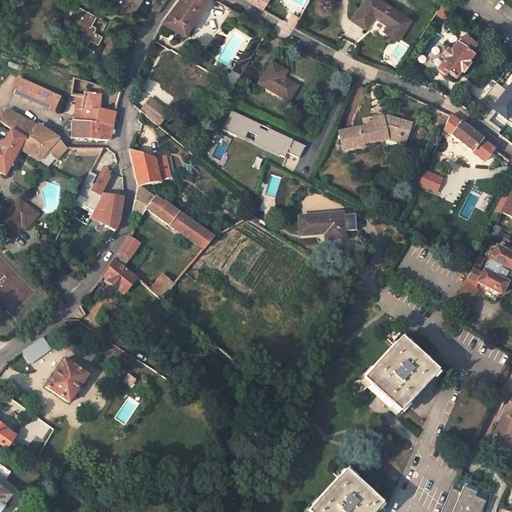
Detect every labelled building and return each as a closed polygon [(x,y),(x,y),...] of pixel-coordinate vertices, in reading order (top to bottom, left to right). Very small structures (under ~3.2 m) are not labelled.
[(105,0),(104,2),(129,15),(138,0),(105,0)] [(158,0),(153,9),(158,13),(165,0),(158,0)] [(177,0),(162,24),(183,37),(203,0),(177,0)] [(246,0),(261,9),(266,0),(246,0)] [(374,15),(388,23),(392,27),(387,35),(396,40),(410,21),(379,0),(364,0),(352,20),(366,28),(374,15)] [(434,15),(438,18),(446,5),(442,2),(434,15)] [(71,52),(88,60),(93,51),(85,48),(89,41),(96,45),(101,36),(100,35),(107,22),(74,4),(64,22),(83,31),(81,34),(78,34),(77,34),(75,36),(74,38),(75,41),(76,43),(71,52)] [(388,23),(382,31),(387,35),(392,27),(388,23)] [(445,59),(436,72),(443,77),(445,74),(453,80),(459,72),(461,74),(468,65),(466,63),(471,56),(470,55),(476,48),(462,38),(457,45),(456,44),(450,53),(446,51),(442,57),(445,59)] [(286,71),(270,62),(258,84),(288,101),(297,85),(283,77),(286,71)] [(19,78),(13,93),(63,115),(65,104),(77,108),(82,109),(83,98),(70,94),(64,98),(19,78)] [(115,113),(98,110),(106,87),(91,80),(74,78),(70,94),(83,98),(82,109),(81,123),(97,125),(111,127),(115,113)] [(114,89),(111,102),(117,104),(122,91),(114,89)] [(138,110),(157,126),(168,112),(149,96),(138,110)] [(37,128),(7,110),(0,122),(29,140),(29,142),(23,139),(18,149),(38,162),(47,152),(58,140),(49,134),(38,126),(37,128)] [(259,129),(255,127),(256,124),(232,112),(223,130),(237,137),(238,135),(244,139),(247,132),(256,136),(253,143),(284,158),(286,153),(298,158),(304,146),(268,129),(267,132),(259,129)] [(387,115),(371,118),(372,124),(352,127),(352,129),(338,132),(341,147),(363,144),(363,141),(386,136),(397,141),(400,133),(406,135),(410,124),(387,115)] [(442,131),(477,159),(487,146),(449,117),(442,131)] [(73,121),(72,139),(95,141),(97,125),(81,123),(76,122),(73,121)] [(95,141),(108,141),(111,127),(97,125),(95,141)] [(0,173),(4,176),(18,149),(23,139),(11,131),(5,142),(0,139),(0,173)] [(397,141),(403,143),(406,135),(400,133),(397,141)] [(64,147),(58,140),(47,152),(55,159),(58,156),(64,147)] [(58,156),(63,160),(73,148),(64,147),(58,156)] [(198,160),(204,151),(199,148),(194,157),(198,160)] [(130,152),(137,187),(159,184),(153,160),(130,152)] [(168,177),(164,157),(153,160),(158,179),(168,177)] [(98,167),(88,191),(101,197),(111,172),(98,167)] [(423,170),(417,186),(435,193),(442,177),(423,170)] [(122,175),(111,174),(111,187),(111,193),(123,194),(122,175)] [(162,205),(139,187),(137,187),(132,214),(142,220),(145,211),(203,251),(213,238),(163,203),(162,205)] [(113,231),(123,198),(106,193),(96,225),(113,231)] [(42,210),(20,196),(12,210),(10,213),(27,223),(31,226),(42,210)] [(507,203),(502,200),(494,214),(500,216),(506,205),(507,203)] [(316,201),(273,206),(275,224),(300,221),(300,227),(319,225),(316,201)] [(10,213),(1,227),(18,237),(27,223),(10,213)] [(124,267),(138,245),(129,239),(115,260),(124,267)] [(511,255),(496,248),(483,273),(473,267),(468,277),(478,281),(477,282),(500,294),(511,269),(511,255)] [(74,259),(69,266),(77,272),(82,265),(74,259)] [(103,277),(123,294),(136,278),(124,267),(115,260),(103,277)] [(187,270),(175,261),(151,290),(162,299),(187,270)] [(20,351),(28,364),(50,349),(41,336),(20,351)] [(435,373),(399,339),(376,364),(416,394),(435,373)] [(87,376),(63,360),(45,387),(68,403),(87,376)] [(376,364),(361,380),(397,414),(416,394),(376,364)] [(511,372),(505,369),(498,385),(511,390),(511,372)] [(511,396),(497,430),(493,438),(511,447),(511,396)] [(0,444),(5,449),(14,437),(0,426),(0,444)] [(371,511),(379,504),(344,472),(306,511),(371,511)] [(452,488),(441,511),(477,511),(482,501),(471,496),(473,492),(461,487),(459,492),(452,488)] [(10,498),(0,490),(0,511),(2,511),(4,509),(3,508),(10,498)]
